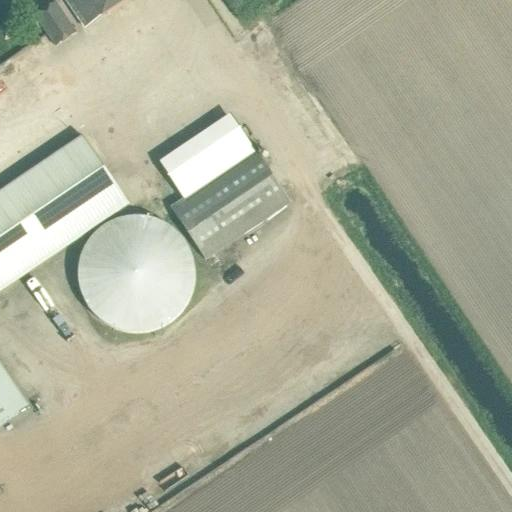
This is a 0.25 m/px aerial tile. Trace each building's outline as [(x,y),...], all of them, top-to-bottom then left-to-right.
[(65,0),(87,32),(133,0),(65,0)] [(56,5),(35,19),(56,49),(76,35),(56,5)] [(167,173),(188,203),(175,212),(208,261),(293,203),(239,124),(167,173)] [(0,193),(0,291),(129,206),(83,138),(0,193)] [(78,270),(78,285),(79,294),(83,303),(86,310),(90,315),(96,322),(106,329),(117,334),(125,337),(131,337),(140,337),(146,337),(155,334),(163,331),(171,326),(176,322),(182,315),(184,313),(190,303),(192,297),(193,291),(194,282),(194,276),(193,267),(190,255),(184,245),(176,236),(166,229),(155,224),(146,221),(140,221),(131,221),(125,221),(117,224),(109,227),(101,232),(94,238),(90,243),(86,248),(81,258),(78,270)] [(0,426),(26,409),(0,370),(0,426)]
